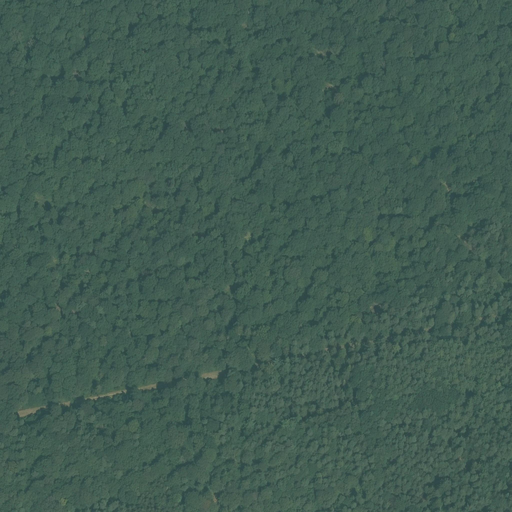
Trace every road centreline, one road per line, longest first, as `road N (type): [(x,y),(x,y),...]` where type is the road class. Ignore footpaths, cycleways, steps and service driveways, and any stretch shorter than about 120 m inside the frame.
road 1 (track): [(0,414),(511,312)]
road 2 (track): [(511,298),(163,0)]
